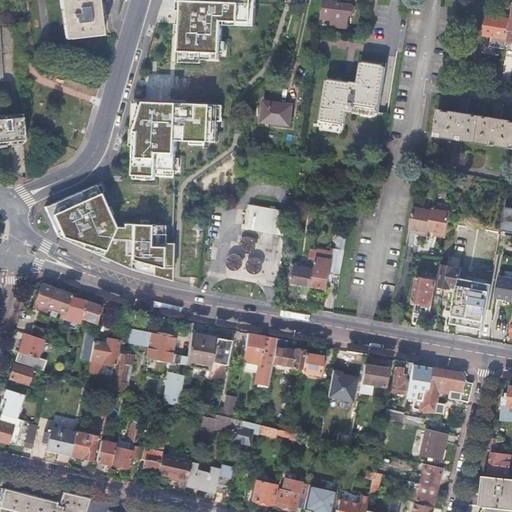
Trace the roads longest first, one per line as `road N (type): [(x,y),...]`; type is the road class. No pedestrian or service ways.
road 1 (secondary): [(15,236),(148,297),(490,356)]
road 2 (unclassified): [(7,202),(73,176),(93,149),(138,0)]
road 3 (residential): [(198,511),(0,469)]
road 4 (residential): [(490,356),(454,511)]
